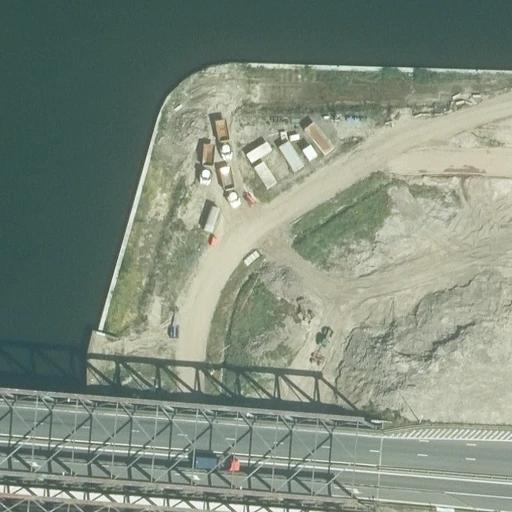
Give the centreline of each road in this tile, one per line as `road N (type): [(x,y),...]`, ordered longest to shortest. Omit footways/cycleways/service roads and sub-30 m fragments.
road 1 (primary): [(0,463),(511,506)]
road 2 (primary): [(511,469),(0,427)]
road 3 (unclassified): [(151,349),(158,252),(186,126)]
road 4 (unclassified): [(189,511),(206,292)]
road 5 (unclassified): [(97,511),(107,392),(151,349)]
road 6 (unclassified): [(151,511),(151,349)]
